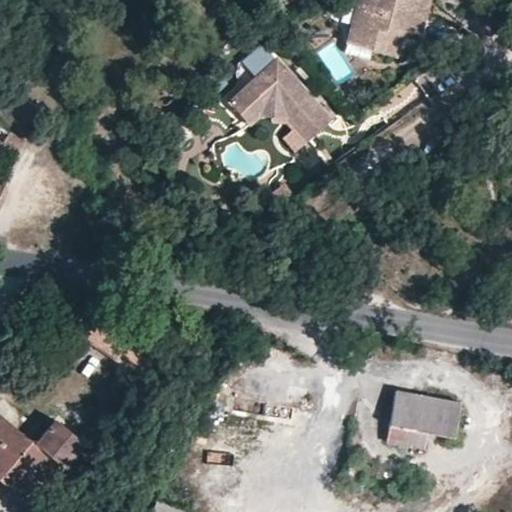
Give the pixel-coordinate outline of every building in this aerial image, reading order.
[(374,37),(371,52),(394,57),(400,35),(417,38),(427,0),(357,0),(349,31),(374,37)] [(345,46),(371,52),(374,37),(349,31),(345,46)] [(328,114),(271,56),(226,99),(248,123),(257,111),(284,113),(306,135),(328,114)] [(21,137),(7,130),(2,140),(16,147),(21,137)] [(394,388),(388,423),(429,429),(455,430),(460,398),(394,388)] [(0,466),(30,491),(56,461),(0,410),(0,466)] [(429,429),(388,423),(384,450),(425,455),(429,429)] [(0,476),(24,498),(30,491),(0,466),(0,476)] [(176,511),(138,483),(114,509),(117,511),(176,511)]
